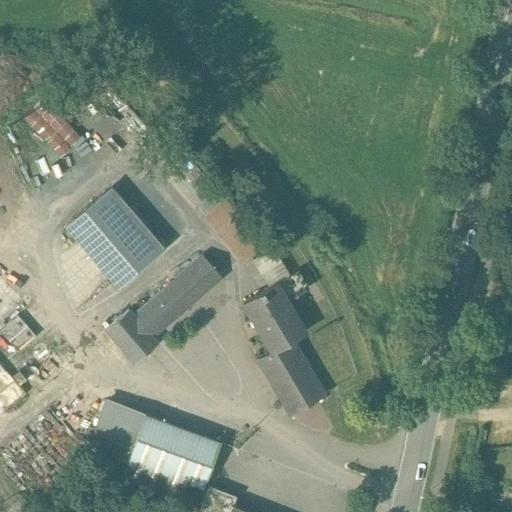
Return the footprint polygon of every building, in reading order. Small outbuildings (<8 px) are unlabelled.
[(186,156),(170,170),(177,179),(194,164),(186,156)] [(194,164),(177,179),(185,187),(201,173),(194,164)] [(201,173),(185,187),(192,196),(209,181),(201,173)] [(209,181),(192,196),(200,204),(216,190),(216,189),(209,181)] [(200,204),(198,206),(205,215),(223,199),(216,190),(200,204)] [(102,194),(66,225),(118,286),(154,254),(102,194)] [(257,262),(268,277),(278,270),(268,254),(257,262)] [(202,255),(133,315),(128,309),(105,328),(134,362),(157,342),(152,336),(221,277),(202,255)] [(298,269),(243,302),(272,351),(291,340),(305,332),(286,300),(308,287),(298,269)] [(18,315),(0,330),(0,331),(9,341),(27,325),(18,315)] [(27,325),(9,341),(18,351),(36,336),(27,325)] [(291,340),(272,351),(258,359),(290,413),(323,394),(291,340)] [(0,364),(0,398),(6,405),(23,389),(0,364)] [(107,400),(90,445),(108,452),(125,407),(107,400)] [(125,407),(108,452),(127,459),(144,414),(125,407)] [(220,442),(144,414),(127,459),(128,459),(122,476),(178,497),(184,480),(203,487),(220,442)] [(238,511),(230,509),(232,505),(222,501),(225,492),(208,485),(197,511),(238,511)]
